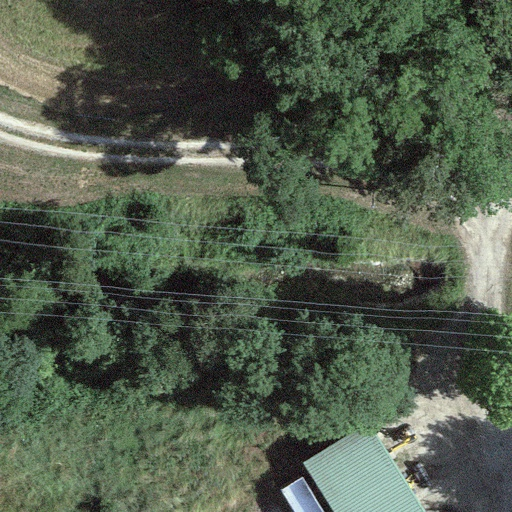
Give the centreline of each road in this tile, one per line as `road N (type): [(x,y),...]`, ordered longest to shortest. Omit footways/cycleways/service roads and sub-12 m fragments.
road 1 (track): [(0,127),(134,154),(403,165),(482,210)]
road 2 (track): [(511,166),(482,210),(485,352),(511,480)]
